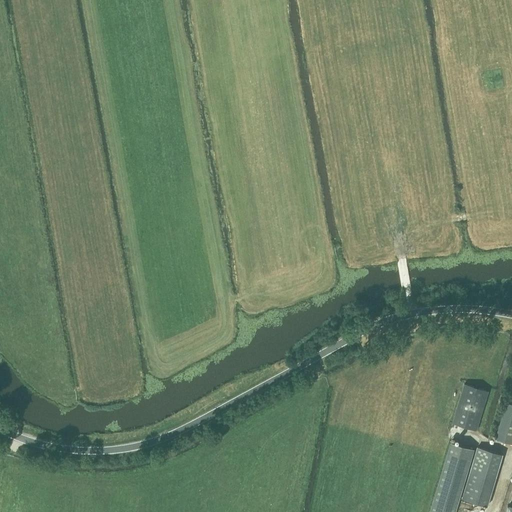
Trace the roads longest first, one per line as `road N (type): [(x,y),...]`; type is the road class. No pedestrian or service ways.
road 1 (unclassified): [(511,317),(447,308),(392,318),(189,432),(121,448),(59,448),(0,428)]
road 2 (track): [(511,213),(453,219),(399,239),(402,257)]
